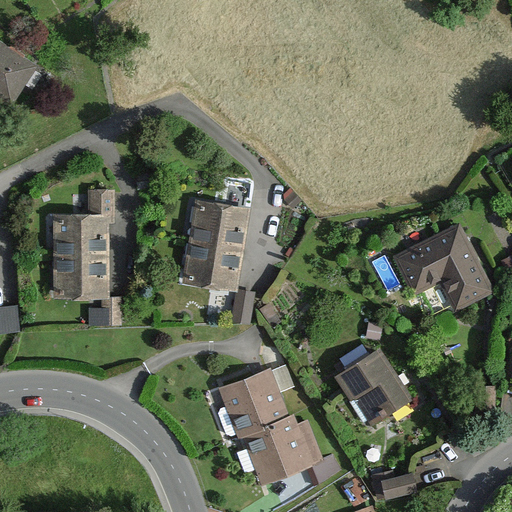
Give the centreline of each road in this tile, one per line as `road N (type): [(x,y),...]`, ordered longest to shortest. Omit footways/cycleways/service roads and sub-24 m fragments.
road 1 (tertiary): [(192,511),(171,460),(135,419),(67,390),(0,392)]
road 2 (residential): [(121,120),(0,189)]
